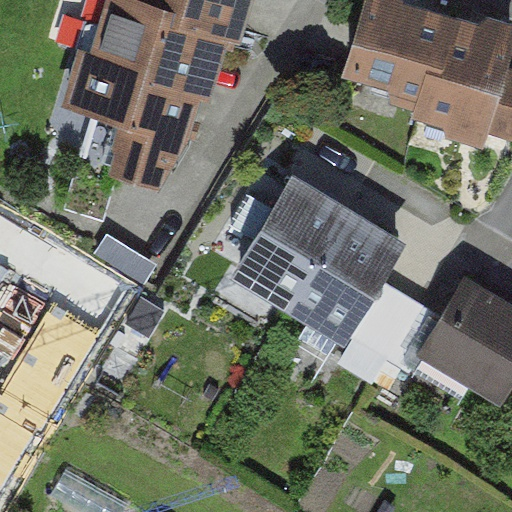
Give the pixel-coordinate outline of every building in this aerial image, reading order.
[(214,92),(232,34),(175,16),(179,2),(172,0),(108,0),(95,47),(82,43),(79,52),(203,90),(214,92)] [(254,0),(172,0),(179,2),(175,16),(232,34),(243,37),(254,0)] [(452,13),(412,0),(373,0),(339,101),(413,126),(452,13)] [(511,80),(511,33),(452,13),(413,126),(488,152),(511,80)] [(203,90),(79,52),(64,104),(121,121),(106,164),(161,183),(192,137),(203,90)] [(355,204),(296,170),(237,274),(295,307),(355,204)] [(413,237),(355,204),(295,307),(354,341),(413,237)] [(78,301),(13,263),(0,284),(0,331),(46,358),(78,301)] [(511,293),(475,271),(426,351),(511,402),(511,399),(511,293)]
